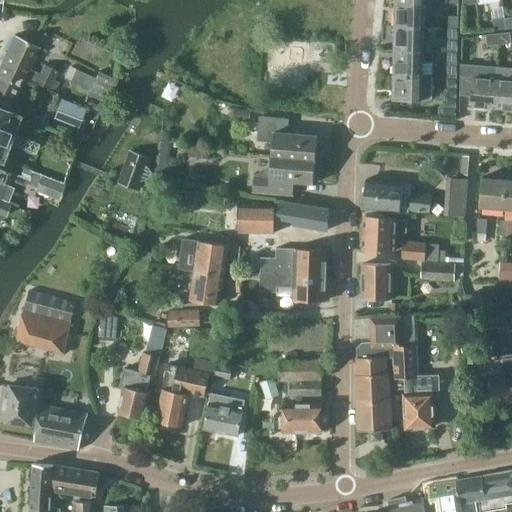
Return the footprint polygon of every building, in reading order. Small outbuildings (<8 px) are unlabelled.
[(397,2),(396,27),(424,27),(425,14),(434,14),(434,3),(397,2)] [(504,14),(492,15),(494,27),(506,26),(504,14)] [(448,18),(447,28),(458,28),(458,19),(448,18)] [(396,27),(396,51),(434,52),(434,51),(433,50),(433,40),(424,40),(424,27),(396,27)] [(458,29),(447,29),(447,40),(458,40),(458,29)] [(499,44),(511,43),(511,32),(498,33),(499,44)] [(487,45),(499,44),(498,33),(486,35),(487,45)] [(15,36),(2,64),(16,70),(14,73),(25,78),(40,47),(15,36)] [(434,52),(396,51),(395,75),(423,75),(424,61),(433,62),(434,52)] [(42,61),(36,77),(50,83),(57,67),(42,61)] [(447,63),(447,75),(457,76),(458,63),(447,63)] [(498,66),(461,63),(461,93),(471,94),(470,104),(496,106),(498,78),(498,66)] [(0,67),(0,102),(12,108),(25,78),(14,73),(16,70),(2,64),(0,67)] [(70,65),(64,78),(89,89),(88,92),(105,100),(115,78),(98,70),(95,77),(70,65)] [(511,67),(499,67),(498,78),(496,106),(511,107),(511,67)] [(423,75),(395,75),(395,100),(433,100),(433,76),(423,75)] [(458,77),(446,77),(446,103),(457,104),(458,77)] [(59,97),(52,117),(79,127),(86,107),(59,97)] [(20,116),(0,107),(0,161),(2,162),(20,116)] [(49,115),(30,107),(26,118),(45,125),(49,115)] [(235,108),(234,117),(250,119),(251,109),(235,108)] [(274,142),(273,155),(317,159),(319,135),(288,133),(290,118),(260,116),(258,141),(274,142)] [(166,141),(161,178),(172,178),(174,162),(169,162),(172,142),(166,141)] [(130,150),(118,182),(141,190),(153,157),(130,150)] [(317,159),(273,155),(272,167),(255,175),(254,191),(289,195),(290,181),(315,183),(317,159)] [(37,185),(59,193),(65,180),(42,171),(37,185)] [(505,207),(507,178),(483,176),(480,205),(505,207)] [(465,215),(468,179),(448,177),(445,214),(465,215)] [(413,183),(367,178),(364,207),(409,213),(409,210),(430,212),(433,194),(412,192),(413,183)] [(9,204),(0,200),(0,214),(5,216),(9,204)] [(328,210),(279,201),(279,214),(295,217),(295,224),(328,230),(328,210)] [(238,231),(275,233),(276,204),(239,203),(238,231)] [(489,215),(479,215),(477,240),(486,240),(489,215)] [(365,216),(363,250),(392,252),(393,236),(396,236),(396,234),(404,234),(407,232),(407,223),(404,219),(397,219),(397,218),(365,216)] [(500,219),(499,234),(507,235),(508,231),(511,228),(511,220),(504,219),(500,219)] [(440,241),(403,237),(402,255),(447,259),(448,247),(440,247),(440,241)] [(230,244),(184,238),(180,265),(196,268),(226,272),(230,244)] [(153,253),(136,245),(130,257),(148,265),(153,253)] [(262,260),(261,271),(327,274),(328,249),(295,248),(295,264),(290,264),(290,261),(262,260)] [(422,260),(421,276),(456,278),(456,262),(422,260)] [(511,262),(500,262),(499,280),(500,280),(500,285),(511,285),(511,281),(511,280),(511,262)] [(391,299),(392,265),(363,264),(362,298),(391,299)] [(496,266),(478,268),(480,282),(497,280),(496,266)] [(226,272),(196,268),(191,299),(221,303),(226,272)] [(326,300),(327,274),(261,271),(261,286),(278,287),(278,281),(295,281),(294,300),(326,300)] [(78,302),(32,290),(25,317),(7,312),(2,325),(20,330),(17,340),(65,352),(78,302)] [(482,310),(482,296),(466,296),(466,310),(482,310)] [(169,309),(169,326),(201,324),(201,307),(169,309)] [(119,316),(102,314),(101,339),(117,341),(119,316)] [(356,374),(359,429),(370,429),(371,442),(382,441),(381,428),(393,427),(390,372),(388,372),(387,356),(394,356),(393,345),(403,344),(401,315),(369,316),(371,341),(362,342),(356,347),(358,374),(356,374)] [(403,344),(393,345),(394,356),(396,388),(405,387),(406,393),(405,393),(408,426),(435,425),(433,392),(419,392),(418,376),(416,343),(403,344)] [(159,355),(144,352),(139,371),(124,368),(120,386),(125,387),(119,412),(144,418),(151,392),(147,391),(151,374),(155,375),(159,355)] [(511,404),(504,354),(479,358),(482,380),(489,379),(494,407),(511,404)] [(195,359),(193,369),(210,372),(212,363),(195,359)] [(285,432),(323,430),(322,402),(302,403),(302,395),(322,394),(321,360),(279,361),(279,380),(289,379),(290,395),(297,395),(297,403),(283,404),(284,414),(276,414),(276,430),(285,430),(285,432)] [(234,368),(212,363),(209,376),(231,380),(234,368)] [(193,369),(169,364),(157,421),(183,426),(190,393),(205,396),(209,376),(210,372),(193,369)] [(43,390),(7,385),(3,420),(38,424),(36,442),(80,450),(89,414),(41,404),(43,390)] [(246,400),(212,393),(205,428),(239,435),(246,400)] [(54,465),(34,464),(31,511),(61,511),(62,497),(53,496),(53,490),(54,465)] [(99,473),(54,465),(53,490),(95,498),(99,473)] [(511,469),(458,479),(462,502),(477,499),(479,511),(508,506),(508,502),(511,501),(511,469)] [(405,496),(388,500),(391,511),(427,511),(424,497),(407,501),(405,496)] [(75,501),(74,511),(94,511),(95,501),(75,501)]
